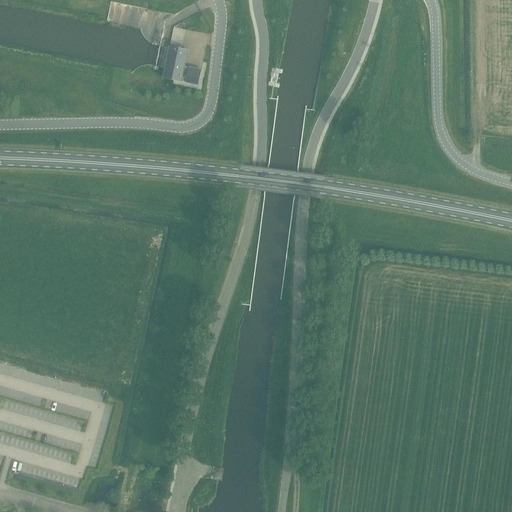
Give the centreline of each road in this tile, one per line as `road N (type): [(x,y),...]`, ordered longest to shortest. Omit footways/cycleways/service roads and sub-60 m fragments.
road 1 (unclassified): [(281,511),(305,172),(374,0)]
road 2 (unclassified): [(172,511),(200,380),(256,191),(263,49),(256,0)]
road 3 (unclassified): [(218,0),(211,102),(202,120),(184,127),(0,125)]
road 4 (primary): [(0,158),(323,187)]
road 5 (unclassified): [(511,182),(466,166),(442,138),(430,0)]
road 6 (primary): [(511,221),(323,187)]
